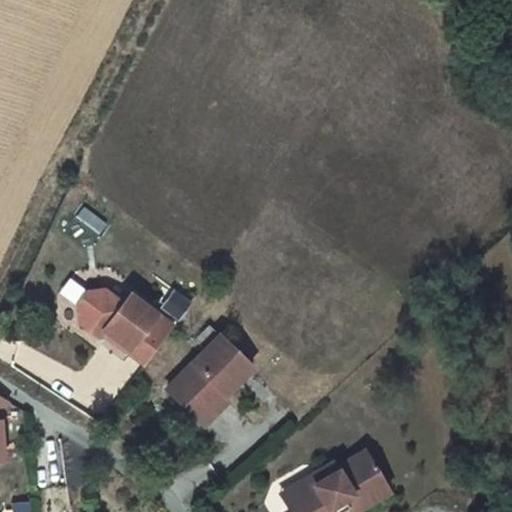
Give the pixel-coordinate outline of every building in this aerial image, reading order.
[(171,290),(164,302),(183,313),(190,302),(171,290)] [(116,336),(142,357),(169,321),(142,300),(135,310),(117,295),(100,298),(89,311),(92,328),(111,343),(116,336)] [(188,398),(215,425),(238,402),(243,407),(273,377),(229,334),(216,348),(227,359),(188,398)] [(238,402),(215,425),(225,434),(247,411),(243,407),(238,402)] [(180,450),(184,452),(178,465),(196,477),(214,441),(192,428),(180,450)] [(180,450),(158,439),(152,451),(178,465),(184,452),(180,450)] [(329,485),(336,499),(313,511),(360,511),(363,510),(364,511),(391,511),(410,502),(385,460),(357,477),(353,471),(329,485)] [(300,503),(305,511),(313,511),(336,499),(329,485),(300,503)]
